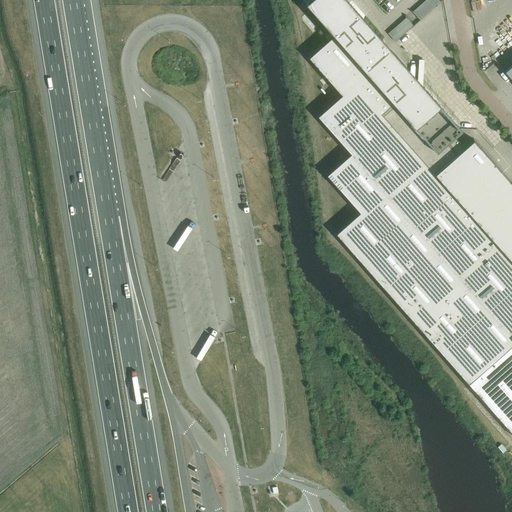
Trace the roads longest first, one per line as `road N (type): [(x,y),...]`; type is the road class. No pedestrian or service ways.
road 1 (motorway): [(43,0),(128,511)]
road 2 (motorway): [(156,511),(108,217)]
road 3 (motorway): [(108,217),(72,0)]
road 4 (motorway): [(172,411),(127,241),(108,217)]
road 5 (unclassified): [(511,123),(470,77),(457,0)]
